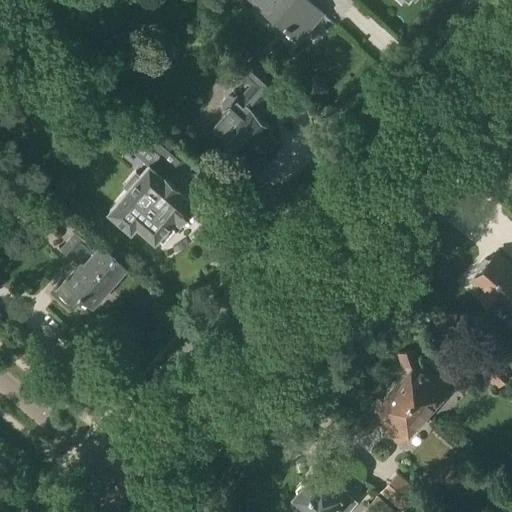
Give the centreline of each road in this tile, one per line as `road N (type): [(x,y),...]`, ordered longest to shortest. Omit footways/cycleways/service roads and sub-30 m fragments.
road 1 (residential): [(124,480),(511,40)]
road 2 (residential): [(124,480),(0,377)]
